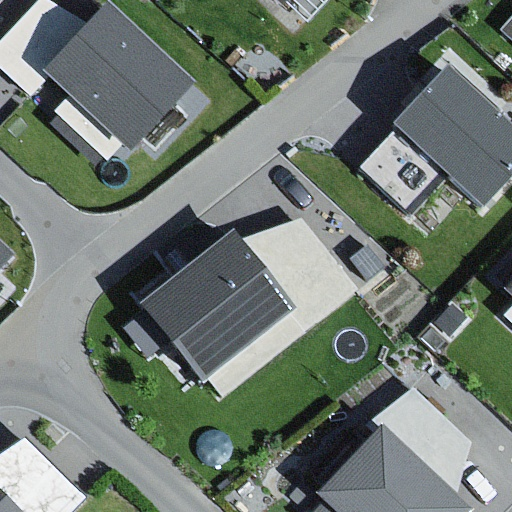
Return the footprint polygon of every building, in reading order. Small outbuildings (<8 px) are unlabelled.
[(265,0),(277,11),(282,5),(286,0),(265,0)] [(327,0),(286,0),(282,5),(304,25),(327,0)] [(38,76),(84,28),(39,3),(0,45),(0,74),(21,93),(38,76)] [(84,28),(38,76),(124,161),(192,91),(106,6),(84,28)] [(511,16),(499,33),(511,43),(511,16)] [(511,137),(442,72),(388,129),(445,182),(477,211),(511,173),(511,137)] [(445,182),(391,133),(354,173),(407,223),(445,182)] [(299,221),(232,246),(289,318),(303,335),(357,294),(299,221)] [(227,240),(138,309),(200,388),(289,318),(232,246),(227,240)] [(0,271),(11,260),(0,249),(0,271)] [(366,287),(378,299),(395,282),(384,270),(366,287)] [(511,280),(498,294),(511,307),(511,280)] [(448,308),(433,325),(448,339),(463,322),(448,308)] [(377,433),(453,504),(469,447),(410,392),(367,424),(377,433)] [(377,433),(313,501),(318,506),(324,511),(461,511),(453,504),(377,433)] [(22,443),(0,458),(0,509),(3,511),(72,511),(83,502),(22,443)]
